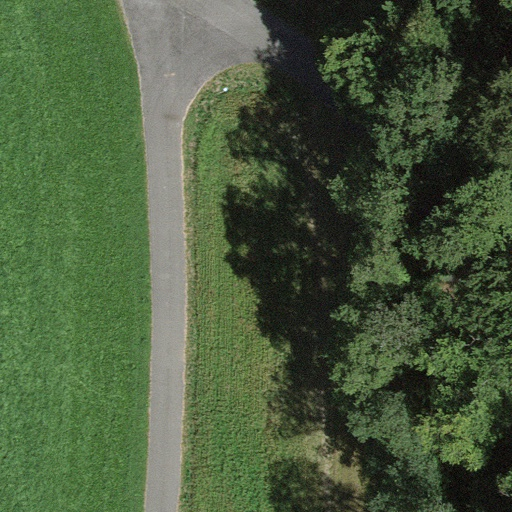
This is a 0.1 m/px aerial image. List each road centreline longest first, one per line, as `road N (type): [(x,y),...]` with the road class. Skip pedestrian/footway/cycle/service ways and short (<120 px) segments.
road 1 (track): [(203,0),(171,65),(162,511)]
road 2 (residential): [(212,0),(462,150),(511,167)]
road 3 (track): [(329,73),(511,326)]
